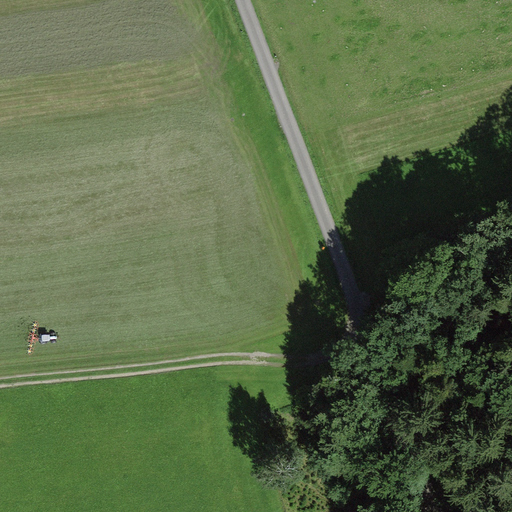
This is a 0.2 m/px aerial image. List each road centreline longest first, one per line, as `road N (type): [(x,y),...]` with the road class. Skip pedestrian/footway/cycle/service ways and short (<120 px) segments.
road 1 (residential): [(241,0),(435,511)]
road 2 (track): [(0,388),(219,359),(302,361),(364,333)]
road 3 (track): [(355,314),(483,252),(511,249)]
